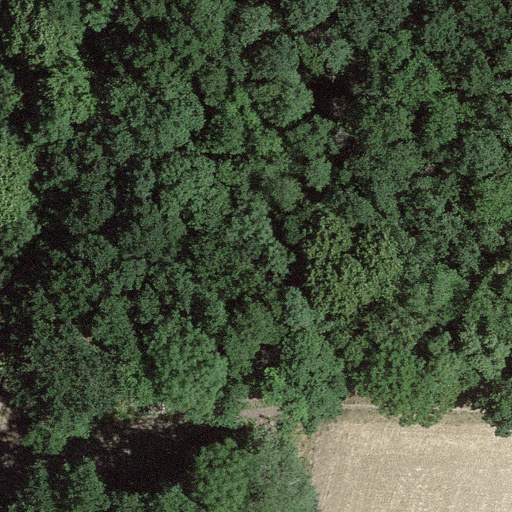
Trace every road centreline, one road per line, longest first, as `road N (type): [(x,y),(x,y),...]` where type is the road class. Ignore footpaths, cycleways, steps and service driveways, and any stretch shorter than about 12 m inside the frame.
road 1 (track): [(0,505),(165,0)]
road 2 (track): [(341,404),(239,409),(128,439),(5,489)]
road 3 (track): [(341,404),(511,408)]
